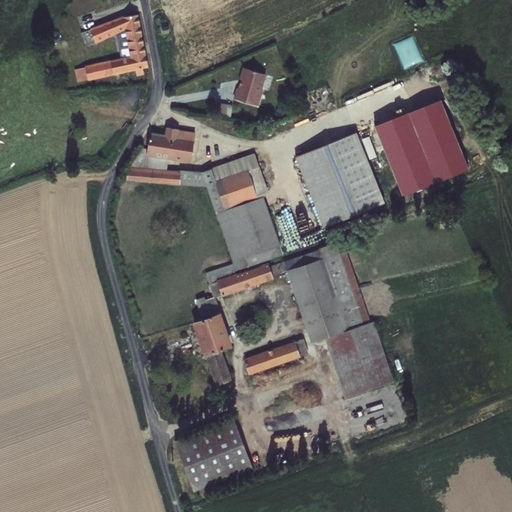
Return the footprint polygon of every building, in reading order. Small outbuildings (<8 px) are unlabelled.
[(149,67),(139,13),(124,16),(124,14),(90,27),(91,28),(95,41),(96,43),(116,33),(125,29),(128,47),(129,55),(125,56),(85,65),(85,66),(88,79),(89,80),(115,74),(144,68),(149,67)] [(87,45),(95,41),(91,28),(82,32),(87,45)] [(125,29),(116,33),(119,49),(124,48),(128,47),(125,29)] [(78,82),(88,79),(85,66),(75,69),(78,82)] [(267,74),(243,67),(239,79),(241,80),(240,85),(239,84),(238,88),(237,87),(234,98),(259,106),(264,89),(262,88),(267,74)] [(144,68),(115,74),(117,80),(145,74),(144,68)] [(441,99),(375,125),(403,195),(469,169),(441,99)] [(233,104),(221,102),(220,115),(231,117),(233,104)] [(165,133),(151,131),(148,149),(147,155),(169,159),(192,162),(196,132),(180,129),(180,128),(166,126),(165,133)] [(357,132),(296,155),(324,227),(385,203),(368,159),(360,140),(357,132)] [(147,155),(148,149),(140,148),(128,166),(168,169),(169,159),(147,155)] [(181,183),(207,186),(233,262),(234,263),(236,270),(284,254),(265,196),(269,192),(255,152),(201,171),(181,169),(181,170),(181,183)] [(168,169),(128,166),(127,180),(181,183),(181,170),(168,169)] [(291,282),(312,342),(325,338),(371,322),(346,250),(341,252),(337,242),(320,247),(318,249),(270,266),(273,275),(287,270),(287,272),(291,282)] [(270,266),(269,262),(237,273),(218,279),(222,294),(223,296),(274,278),(273,275),(270,266)] [(236,270),(234,263),(206,273),(214,297),(216,296),(222,294),(218,279),(237,273),(236,270)] [(202,318),(193,322),(204,356),(206,355),(216,386),(233,380),(222,350),(233,346),(222,311),(221,312),(216,296),(214,297),(206,299),(205,296),(196,299),(202,318)] [(393,381),(375,321),(371,322),(325,338),(344,398),(393,381)] [(304,339),(296,342),(301,356),(309,353),(304,339)] [(296,341),(244,358),(250,375),(302,357),(301,356),(296,342),(296,341)] [(234,418),(175,440),(194,491),(253,468),(234,418)]
